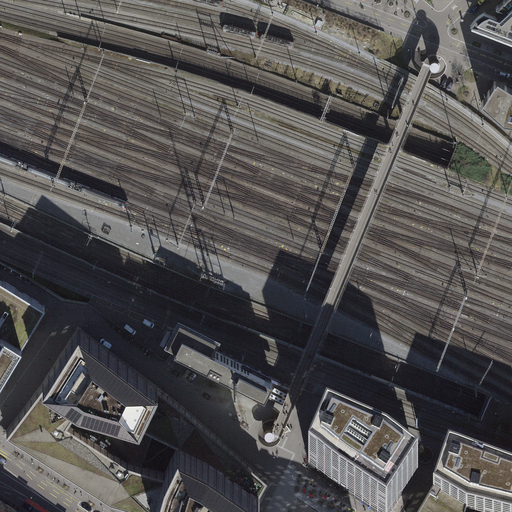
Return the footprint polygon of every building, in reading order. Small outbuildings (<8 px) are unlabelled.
[(511,39),(511,0),(503,0),(496,7),(503,10),(495,16),(484,10),(479,13),(474,17),(471,21),(470,23),(511,39)] [(511,88),(495,78),(485,93),(480,102),(481,103),(502,121),(511,123),(511,88)] [(0,330),(21,344),(45,306),(3,280),(0,278),(0,330)] [(272,379),(210,348),(216,337),(180,319),(168,342),(176,346),(174,349),(265,395),(272,379)] [(189,432),(198,420),(181,405),(158,387),(148,380),(117,357),(78,328),(48,376),(42,385),(77,408),(139,426),(153,433),(177,445),(178,443),(180,444),(189,432)] [(167,328),(159,343),(163,345),(171,330),(167,328)] [(0,379),(15,355),(21,344),(0,330),(0,379)] [(292,408),(299,393),(272,379),(265,395),(292,408)] [(139,426),(77,408),(42,385),(5,432),(12,437),(23,444),(34,451),(46,459),(59,467),(78,479),(89,486),(110,500),(112,500),(117,502),(124,504),(130,506),(137,508),(143,509),(152,511),(164,472),(142,465),(153,433),(139,426)] [(177,445),(164,472),(152,511),(249,511),(260,493),(268,480),(240,456),(198,420),(189,432),(180,444),(178,443),(177,445)] [(347,493),(376,511),(391,511),(418,472),(388,448),(327,421),(309,464),(339,487),(347,493)] [(511,511),(511,475),(449,453),(434,495),(423,511),(511,511)]
